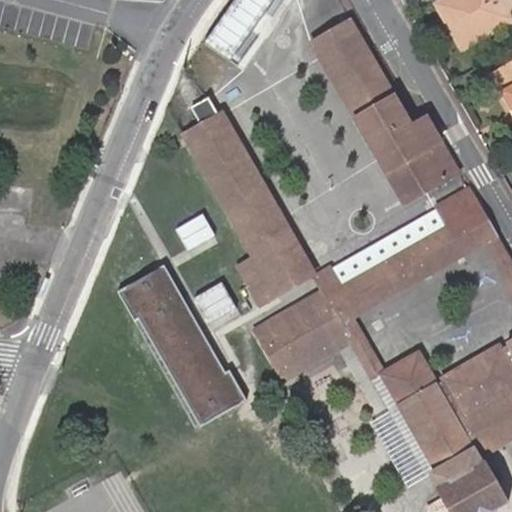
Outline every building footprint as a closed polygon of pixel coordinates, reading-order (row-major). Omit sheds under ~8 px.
[(235,0),(206,42),(234,61),(277,0),(235,0)] [(511,0),(446,0),(438,5),(464,48),(511,19),(511,0)] [(373,148),(414,125),(353,19),(312,43),(373,148)] [(511,64),(497,73),(507,91),(505,93),(511,104),(511,64)] [(212,100),(194,109),(203,123),(220,114),(212,100)] [(223,114),(182,135),(254,255),(291,234),(223,114)] [(459,171),(427,117),(414,125),(446,179),(459,171)] [(446,179),(414,125),(373,148),(404,203),(446,179)] [(437,208),(440,213),(449,227),(463,254),(484,242),(496,235),(469,189),(437,208)] [(178,226),(189,249),(218,235),(206,212),(178,226)] [(438,214),(351,265),(359,279),(405,252),(449,227),(440,213),(438,214)] [(449,227),(405,252),(421,279),(463,254),(449,227)] [(291,234),(254,255),(277,296),(314,275),(291,234)] [(511,290),(511,262),(496,235),(484,242),(511,290)] [(284,380),(288,377),(352,342),(342,324),(353,318),(421,279),(405,252),(359,279),(351,265),(348,260),(316,278),(324,292),(271,322),(257,329),(284,380)] [(277,296),(254,255),(239,264),(261,305),(277,296)] [(164,270),(118,297),(198,430),(243,404),(164,270)] [(209,318),(236,310),(228,282),(200,291),(209,318)] [(342,324),(352,342),(391,410),(400,405),(402,404),(385,375),(353,318),(342,324)] [(511,341),(510,342),(511,346),(511,367),(501,348),(445,380),(454,397),(467,420),(473,417),(479,428),(465,436),(446,401),(437,384),(421,354),(385,375),(402,404),(400,405),(437,471),(432,473),(440,489),(437,490),(449,511),(494,511),(508,505),(485,463),(483,464),(478,455),(511,435),(511,341)] [(454,397),(446,401),(465,436),(479,428),(473,417),(467,420),(454,397)]
